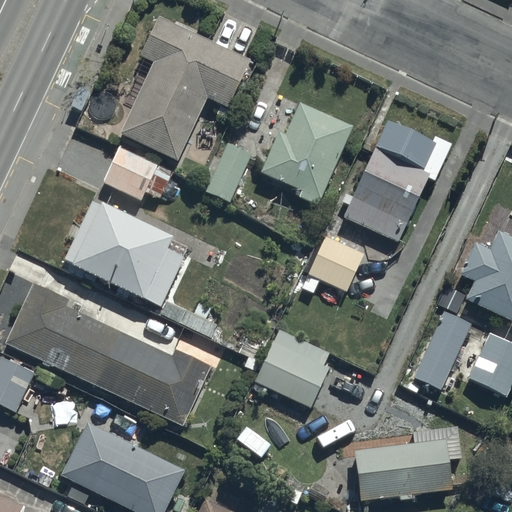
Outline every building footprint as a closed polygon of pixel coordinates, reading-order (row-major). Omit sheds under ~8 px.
[(157,22),(137,61),(151,68),(116,138),(174,167),(206,102),(225,111),(247,68),(157,22)] [(354,132),(293,108),(260,183),(319,219),(354,132)] [(384,126),(342,220),(397,247),(427,184),(433,187),(450,150),(432,142),(430,147),(384,126)] [(224,148),(203,193),(228,205),(249,160),(224,148)] [(158,169),(119,150),(102,187),(142,206),(146,198),(159,204),(171,178),(157,171),(158,169)] [(92,204),(61,267),(157,314),(188,251),(92,204)] [(457,280),(472,287),(464,305),(511,327),(511,243),(496,236),(488,255),(472,248),(457,280)] [(325,240),(300,292),(312,298),(319,284),(344,296),(362,258),(325,240)] [(34,289),(6,347),(183,431),(210,372),(175,355),(172,361),(67,311),(69,306),(34,289)] [(441,316),(411,382),(439,395),(469,329),(441,316)] [(280,332),(252,387),(308,414),(328,374),(322,371),(329,357),(280,332)] [(511,389),(511,349),(488,339),(467,384),(483,392),(477,404),(494,412),(500,399),(506,402),(511,389)] [(0,363),(0,407),(17,416),(34,379),(0,363)] [(87,428),(61,480),(124,511),(165,511),(184,476),(87,428)] [(355,458),(359,504),(452,496),(449,466),(459,465),(456,432),(341,442),(343,460),(355,458)] [(21,511),(0,501),(0,511),(21,511)]
